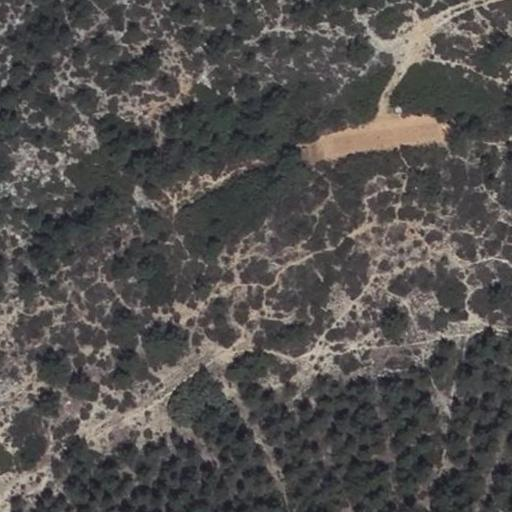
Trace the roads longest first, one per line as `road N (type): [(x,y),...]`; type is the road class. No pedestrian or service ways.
road 1 (track): [(511,336),(476,330),(211,354),(146,390),(14,485)]
road 2 (track): [(487,0),(462,6),(419,37),(381,107)]
